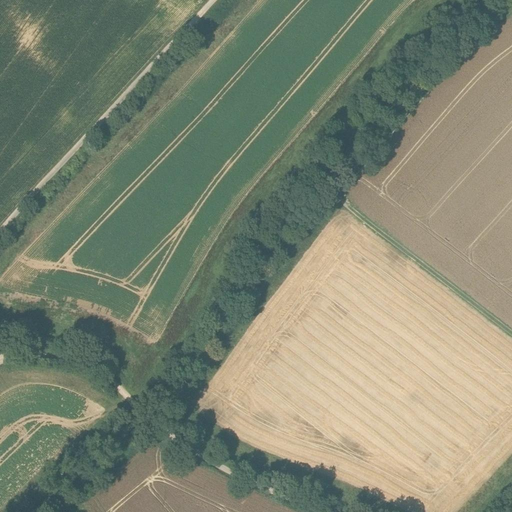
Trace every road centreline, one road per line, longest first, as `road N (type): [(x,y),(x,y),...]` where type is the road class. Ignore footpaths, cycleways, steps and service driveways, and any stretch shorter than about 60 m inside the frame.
road 1 (track): [(511,327),(337,189),(485,20),(511,5)]
road 2 (unclassified): [(325,511),(195,451),(86,358),(51,349),(0,353)]
road 3 (unclassified): [(0,228),(209,0)]
